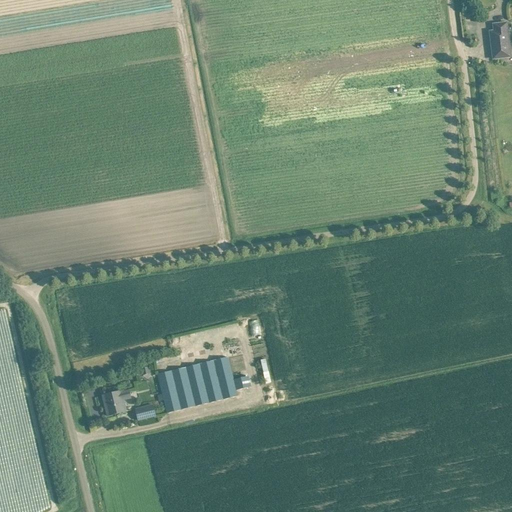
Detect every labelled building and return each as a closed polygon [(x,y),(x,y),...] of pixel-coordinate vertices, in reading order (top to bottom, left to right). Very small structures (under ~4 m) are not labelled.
[(493,59),(503,58),(510,57),(506,23),(494,25),(494,32),(490,32),(493,59)] [(264,317),(254,317),(253,333),(264,333),(264,317)] [(273,381),(279,380),(273,356),(268,357),(273,381)] [(157,375),(165,404),(167,414),(237,397),(236,391),(251,387),(248,376),(233,380),(228,357),(157,375)] [(149,367),(140,369),(141,375),(150,374),(149,367)] [(106,410),(107,416),(126,412),(123,400),(131,398),(129,391),(122,393),(121,391),(103,396),(104,403),(107,402),(108,407),(106,410)] [(135,409),(136,411),(138,421),(155,417),(153,405),(135,409)]
